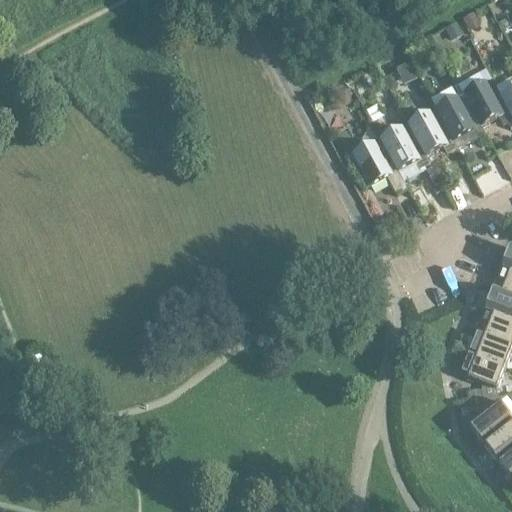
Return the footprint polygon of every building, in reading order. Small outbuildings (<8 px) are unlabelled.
[(500,2),(488,9),(492,17),(504,10),(500,2)] [(473,15),(462,22),(467,30),(478,24),(473,15)] [(455,25),(445,31),(449,39),(459,33),(455,25)] [(492,83),(465,98),(482,130),(510,115),(502,101),(492,83)] [(511,94),(502,101),(510,115),(511,119),(511,94)] [(486,138),(482,130),(465,98),(437,113),(454,145),(458,153),(475,143),(486,138)] [(454,145),(437,113),(409,129),(426,160),(454,145)] [(426,160),(409,129),(381,144),(399,176),(403,183),(431,168),(426,160)] [(399,176),(381,144),(353,159),(371,191),(399,176)] [(511,250),(503,272),(511,275),(511,250)] [(511,275),(503,272),(494,294),(511,300),(511,275)] [(511,300),(494,294),(486,315),(511,324),(511,300)] [(511,324),(486,315),(478,336),(511,349),(511,324)] [(511,352),(511,349),(478,336),(469,357),(504,371),(511,352)] [(504,371),(469,357),(461,379),(483,388),(481,393),(483,402),(497,400),(496,393),(504,371)] [(37,383),(46,381),(42,358),(33,359),(37,383)] [(483,402),(481,393),(469,395),(470,403),(483,402)] [(511,423),(499,406),(497,400),(483,402),(484,410),(488,415),(469,430),(484,448),(511,425),(511,423)] [(484,410),(483,402),(470,403),(471,412),(484,410)] [(511,455),(511,425),(484,448),(498,466),(511,455)] [(511,455),(498,466),(511,483),(511,455)]
